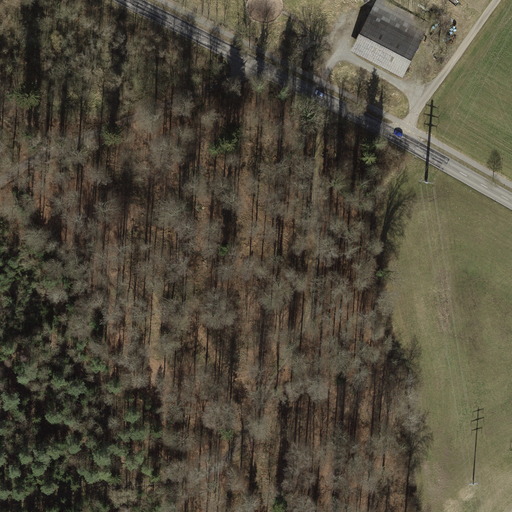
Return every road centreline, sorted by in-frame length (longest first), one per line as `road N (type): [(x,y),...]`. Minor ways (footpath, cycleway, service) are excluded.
road 1 (track): [(0,503),(209,472),(225,462),(300,334),(310,300),(325,100)]
road 2 (tertiary): [(511,202),(126,0)]
road 3 (track): [(262,68),(106,127),(0,180)]
road 4 (track): [(497,0),(398,138)]
road 5 (track): [(366,6),(341,55),(425,101)]
